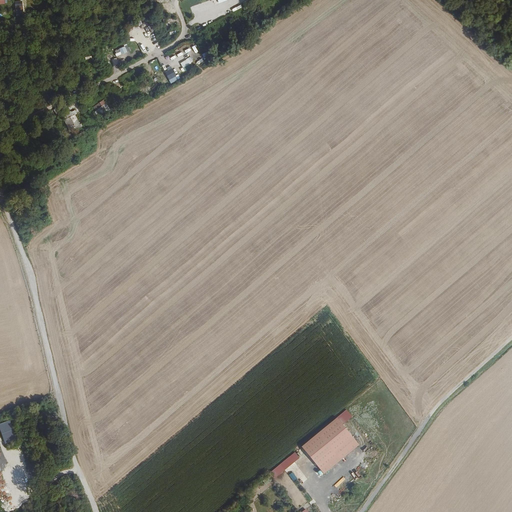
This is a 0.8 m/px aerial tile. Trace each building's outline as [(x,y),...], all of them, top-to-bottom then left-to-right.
[(15,1),(16,16),(23,16),(23,1),(15,1)] [(232,25),(224,30),(229,39),(237,34),(238,36),(241,34),(234,20),(230,22),(232,25)] [(191,68),(189,64),(193,62),(191,57),(180,62),(184,71),(191,68)] [(170,83),(177,80),(172,66),(164,69),(170,83)] [(132,80),(130,74),(121,78),(123,84),(132,80)] [(121,90),(117,84),(111,87),(115,93),(121,90)] [(135,94),(132,90),(126,93),(128,98),(135,94)] [(104,99),(92,107),(99,117),(110,110),(104,99)] [(80,127),(74,115),(64,120),(70,132),(80,127)] [(85,154),(81,148),(80,149),(80,150),(71,156),(74,160),(85,154)] [(323,474),(360,446),(343,424),(352,417),(347,410),(301,445),(323,474)] [(10,420),(3,423),(4,428),(5,429),(12,426),(10,420)] [(295,452),(270,473),(275,479),(300,457),(295,452)] [(289,475),(293,481),(297,479),(293,472),(289,475)]
